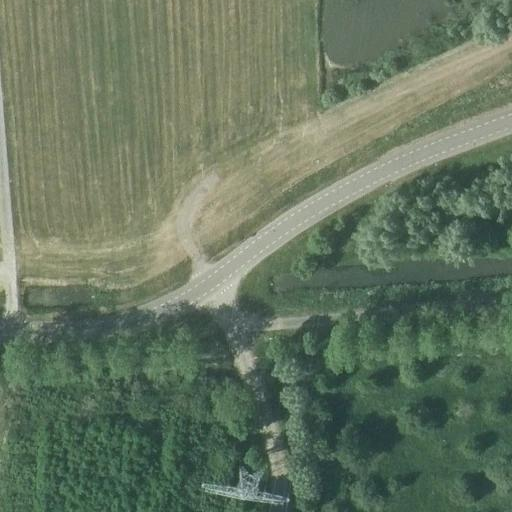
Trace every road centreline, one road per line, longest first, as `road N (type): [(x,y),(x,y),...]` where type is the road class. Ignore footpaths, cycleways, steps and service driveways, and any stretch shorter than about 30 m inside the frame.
road 1 (tertiary): [(0,333),(144,315),(391,169),(511,123)]
road 2 (track): [(511,41),(215,176),(196,196),(185,230),(206,282)]
road 3 (track): [(0,127),(11,333)]
